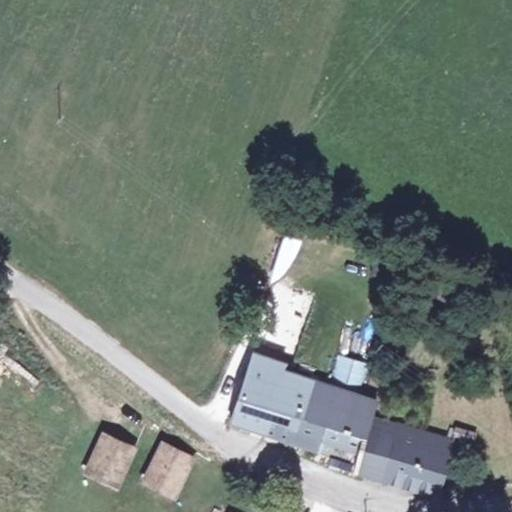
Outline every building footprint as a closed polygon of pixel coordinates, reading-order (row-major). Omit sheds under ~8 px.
[(252,364),(231,428),(350,475),(368,425),(370,419),(372,412),(358,407),(352,405),(325,396),(295,385),(287,375),(271,371),(273,362),(255,355),(252,364)] [(361,376),(335,368),(325,396),(352,405),(361,376)] [(368,425),(350,475),(347,482),(430,511),(436,510),(453,456),(368,425)] [(452,442),(473,442),(473,429),(452,429),(452,442)] [(129,453),(103,441),(91,467),(117,479),(129,453)] [(187,462),(162,450),(150,475),(175,487),(187,462)] [(265,496),(251,490),(244,506),(258,511),(265,496)]
